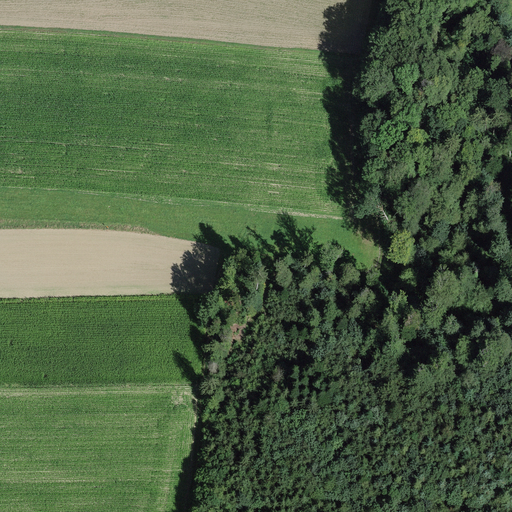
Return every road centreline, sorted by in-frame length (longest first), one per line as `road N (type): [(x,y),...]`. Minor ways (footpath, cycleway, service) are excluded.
road 1 (track): [(185,511),(212,291),(224,261),(240,253),(354,276),(378,273),(386,256),(374,125),(398,0)]
road 2 (track): [(287,511),(353,504),(511,510)]
